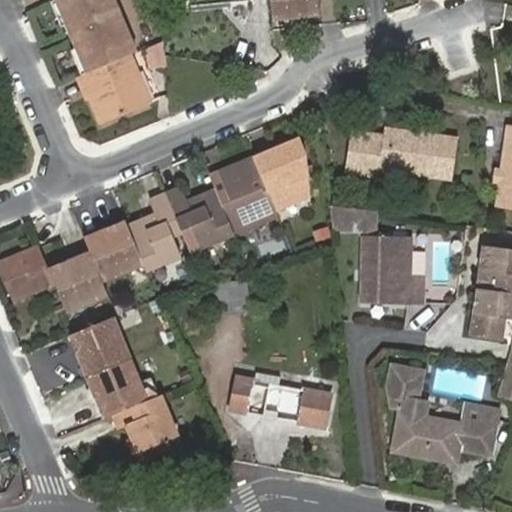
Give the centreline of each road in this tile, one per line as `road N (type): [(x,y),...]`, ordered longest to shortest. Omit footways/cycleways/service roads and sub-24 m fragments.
road 1 (residential): [(71,181),(276,96),(309,62),(471,11)]
road 2 (residential): [(0,13),(71,181)]
road 3 (residential): [(58,511),(0,364)]
road 4 (residential): [(365,511),(282,495),(235,511)]
